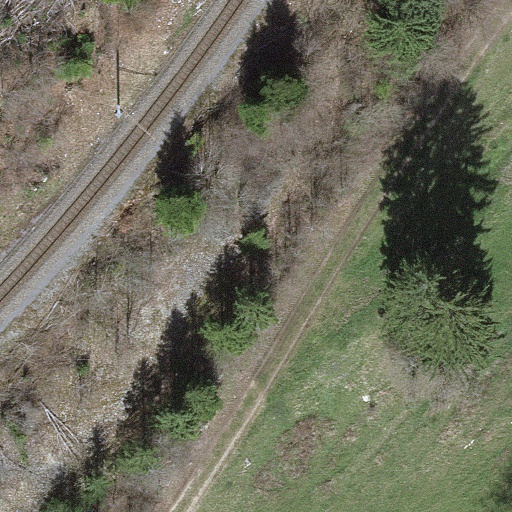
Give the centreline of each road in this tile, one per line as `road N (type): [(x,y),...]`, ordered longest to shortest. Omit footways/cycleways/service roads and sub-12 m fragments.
road 1 (track): [(179,511),(309,324),(511,151)]
road 2 (track): [(309,324),(363,206),(510,0)]
